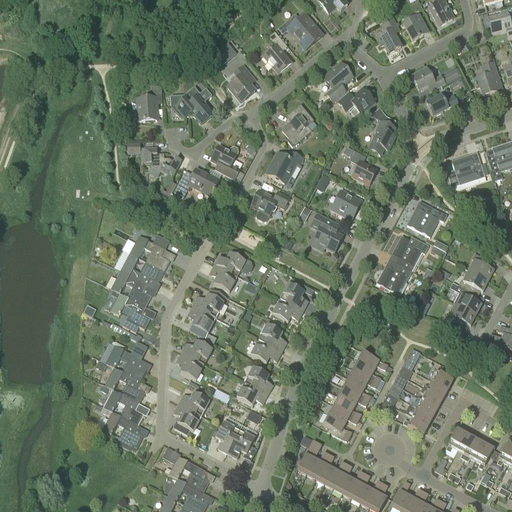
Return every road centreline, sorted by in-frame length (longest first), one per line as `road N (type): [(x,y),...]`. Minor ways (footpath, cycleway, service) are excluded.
road 1 (residential): [(258,488),(298,378),(423,150)]
road 2 (track): [(256,0),(167,56),(40,76),(0,161)]
road 3 (residential): [(258,488),(166,442),(163,338),(200,249),(182,239)]
road 4 (residential): [(511,432),(462,404),(421,477)]
road 5 (residential): [(462,0),(466,34),(384,77)]
